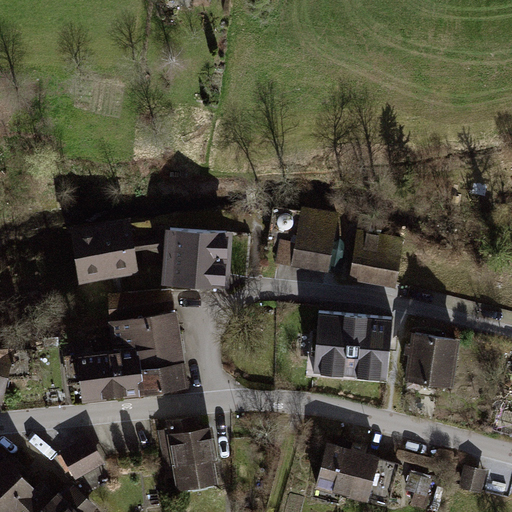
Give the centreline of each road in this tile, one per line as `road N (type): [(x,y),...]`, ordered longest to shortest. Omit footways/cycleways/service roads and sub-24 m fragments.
road 1 (residential): [(221,400),(218,322),(254,294),(300,290),(511,332)]
road 2 (unclassified): [(221,400),(346,412),(511,455)]
road 3 (unclassified): [(0,425),(221,400)]
